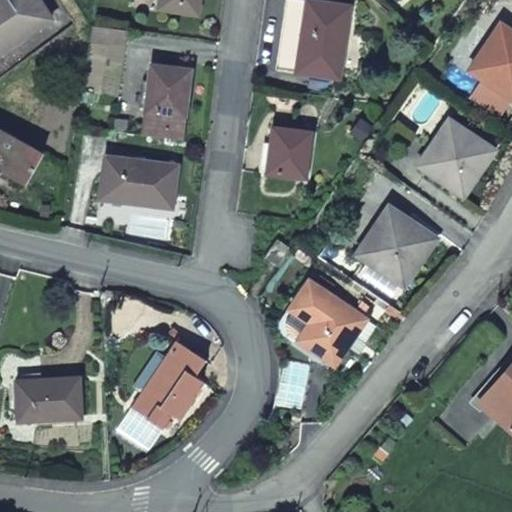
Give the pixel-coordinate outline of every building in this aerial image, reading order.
[(0,0),(0,57),(57,18),(44,0),(0,0)] [(198,15),(199,0),(160,0),(159,10),(198,15)] [(304,0),(287,0),(275,70),(332,79),(337,50),(342,50),(349,7),(304,0)] [(501,46),(479,76),(511,99),(511,31),(500,23),(490,37),(501,46)] [(132,32),(96,27),(94,42),(130,47),(132,32)] [(182,142),(190,73),(151,68),(141,137),(182,142)] [(451,139),(429,171),(465,196),(497,150),(450,118),(441,132),(451,139)] [(127,135),(129,123),(118,121),(116,134),(127,135)] [(272,130),(265,175),(306,180),(312,135),(272,130)] [(441,132),(418,163),(429,171),(451,139),(441,132)] [(0,134),(0,175),(11,181),(13,178),(36,190),(52,159),(43,158),(25,147),(0,134)] [(185,154),(113,153),(112,196),(184,197),(185,154)] [(403,286),(436,239),(390,206),(379,221),(390,227),(367,259),(403,286)] [(367,259),(390,227),(379,221),(357,252),(367,259)] [(299,243),(311,251),(322,235),(310,227),(299,243)] [(277,237),(265,255),(280,266),(292,249),(277,237)] [(365,320),(309,281),(290,310),(310,324),(299,341),(334,366),(347,347),(354,336),(365,320)] [(357,355),(365,344),(354,336),(347,347),(357,355)] [(205,360),(171,338),(163,351),(168,355),(144,391),(139,387),(127,405),(161,427),(170,413),(178,418),(195,394),(193,393),(202,380),(195,376),(205,360)] [(163,351),(139,387),(144,391),(168,355),(163,351)] [(20,374),(20,417),(85,417),(85,374),(20,374)] [(511,374),(481,411),(511,436),(511,374)]
